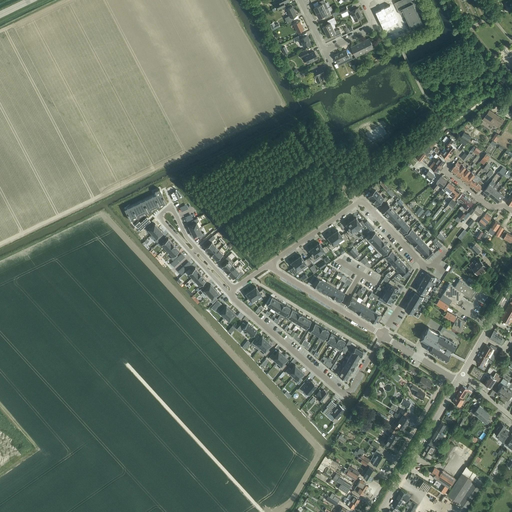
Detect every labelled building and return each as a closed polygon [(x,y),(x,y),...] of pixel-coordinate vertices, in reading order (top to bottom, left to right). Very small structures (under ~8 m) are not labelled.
[(278,10),(285,6),(284,3),(290,1),(289,0),(278,0),(279,2),(275,4),(278,10)] [(320,5),(314,8),(317,13),(328,8),(326,4),(324,0),(323,0),(318,2),(320,5)] [(422,12),(419,5),(416,0),(403,0),(400,2),(400,1),(395,3),(400,15),(404,13),(412,29),(423,23),(418,14),(422,12)] [(287,23),(294,20),(293,17),(297,15),(292,6),(287,9),(290,15),(285,18),(287,23)] [(319,18),(325,16),(326,19),(332,16),(330,11),(328,8),(317,13),(319,18)] [(359,8),(351,12),(356,21),(363,18),(359,8)] [(323,27),(326,32),(334,28),(336,27),(334,24),(337,23),(334,17),(328,20),(329,24),(323,27)] [(298,32),(303,29),(299,21),(294,24),(298,32)] [(335,31),(334,28),(326,32),(328,37),(334,34),(336,38),(342,35),(340,29),(335,31)] [(301,34),(293,38),(295,42),(300,39),(304,48),(311,44),(307,36),(302,38),(301,34)] [(370,38),(352,47),(356,57),(374,48),(370,38)] [(304,56),(307,64),(317,59),(314,51),(308,54),(307,50),(299,54),(301,58),(304,56)] [(351,60),(353,60),(351,56),(351,55),(349,56),(346,50),(334,56),(338,63),(350,57),(351,60)] [(315,79),(317,83),(323,80),(321,75),(324,73),(321,66),(315,69),(312,71),(315,79)] [(491,125),(492,126),(493,124),(498,127),(500,124),(501,125),(504,119),(490,110),(483,120),(491,125)] [(464,132),(461,136),(469,141),(472,137),(464,132)] [(449,146),(448,147),(447,148),(446,148),(445,149),(452,154),(456,148),(451,144),(454,140),(451,137),(446,143),(449,146)] [(447,159),(452,154),(445,149),(446,150),(444,152),(442,151),(440,153),(447,159)] [(420,154),(417,158),(421,161),(426,155),(422,152),(420,154)] [(466,161),(471,154),(469,152),(467,154),(465,153),(461,157),(466,161)] [(484,164),(486,161),(490,156),(486,153),(482,158),(483,158),(480,162),(484,164)] [(441,167),(446,161),(439,156),(437,158),(438,159),(436,162),(436,161),(435,162),(441,167)] [(437,172),(441,167),(435,162),(434,163),(435,163),(434,165),(432,163),(430,167),(437,172)] [(456,173),(462,165),(461,163),(460,164),(457,162),(451,169),(456,173)] [(456,173),(460,177),(467,168),(463,164),(462,165),(456,173)] [(503,167),(499,171),(497,172),(501,175),(502,173),(503,174),(507,170),(503,167)] [(469,170),(467,168),(460,177),(464,180),(471,172),(469,170)] [(490,170),(488,169),(487,171),(485,174),(487,172),(488,173),(486,175),(489,178),(493,173),(490,170)] [(431,179),(435,174),(429,170),(427,172),(425,170),(423,173),(431,179)] [(464,180),(469,184),(477,174),(472,171),(472,172),(471,172),(464,180)] [(469,184),(473,187),(480,179),(481,178),(477,174),(469,184)] [(442,176),(437,182),(432,188),(435,190),(439,185),(442,187),(447,180),(442,176)] [(480,179),(473,187),(478,191),(484,184),(485,183),(482,180),(480,179)] [(484,190),(489,194),(494,188),(494,187),(491,185),(492,183),(493,184),(494,182),(492,180),(484,190)] [(447,190),(451,192),(455,187),(450,182),(444,189),(446,191),(447,190)] [(499,186),(501,184),(500,182),(498,185),(497,184),(494,187),(494,188),(489,194),(493,198),(499,191),(496,189),(497,187),(497,188),(499,186)] [(372,192),(368,196),(372,200),(379,193),(375,189),(376,188),(377,187),(375,185),(370,189),(372,192)] [(451,192),(449,195),(452,197),(453,196),(455,198),(460,191),(455,187),(451,192)] [(502,192),(505,188),(503,187),(502,188),(499,191),(493,198),(498,202),(504,195),(500,192),(501,191),(502,192)] [(125,209),(130,220),(133,218),(133,217),(135,216),(136,217),(139,216),(139,214),(144,212),(145,213),(151,210),(151,209),(156,206),(157,207),(160,205),(160,204),(162,203),(163,204),(166,203),(159,188),(155,190),(155,191),(156,193),(156,194),(125,209)] [(176,190),(170,193),(174,200),(179,198),(176,190)] [(379,193),(372,200),(376,205),(381,201),(383,203),(388,199),(385,196),(384,198),(379,193)] [(461,200),(464,203),(468,198),(463,193),(457,200),(459,202),(461,200)] [(474,202),(468,198),(464,203),(462,204),(468,209),(474,202)] [(451,210),(457,203),(454,201),(451,206),(449,209),(451,210)] [(387,203),(380,209),(384,213),(391,207),(387,203)] [(434,215),(433,217),(434,218),(443,207),(441,205),(433,214),(434,215)] [(472,209),(470,212),(472,214),(475,211),(476,213),(480,208),(477,205),(474,210),(472,209)] [(391,207),(384,213),(388,217),(395,211),(391,207)] [(395,211),(388,217),(392,221),(398,214),(395,211)] [(462,219),(466,214),(462,211),(458,216),(462,219)] [(483,223),(481,226),(485,228),(487,226),(485,225),(492,217),(486,212),(480,220),(483,223)] [(398,214),(392,221),(395,225),(402,218),(398,214)] [(135,225),(138,228),(148,219),(147,217),(140,223),(139,222),(135,225)] [(356,217),(351,221),(356,229),(361,225),(363,227),(365,225),(362,220),(359,222),(356,217)] [(193,224),(188,226),(191,231),(199,227),(196,222),(198,221),(197,218),(191,221),(193,224)] [(402,218),(395,225),(399,229),(406,222),(402,218)] [(149,220),(139,229),(140,231),(150,221),(149,220)] [(493,234),(500,224),(495,220),(489,229),(490,229),(488,231),(493,234)] [(351,221),(346,224),(349,229),(346,231),(350,236),(353,234),(351,232),(352,232),(356,229),(351,221)] [(406,222),(399,229),(403,233),(410,226),(406,222)] [(149,224),(144,229),(146,231),(148,229),(152,234),(159,228),(155,223),(151,227),(149,224)] [(199,227),(191,231),(194,237),(198,235),(199,238),(205,235),(204,232),(202,233),(199,227)] [(159,228),(152,234),(156,239),(155,240),(157,242),(162,238),(159,236),(163,232),(159,228)] [(411,228),(404,234),(408,238),(415,232),(411,228)] [(464,229),(458,237),(461,239),(467,232),(464,229)] [(337,230),(332,233),(339,243),(338,241),(343,238),(344,240),(347,238),(343,233),(341,235),(337,230)] [(511,242),(511,240),(511,234),(507,232),(504,230),(501,236),(504,238),(511,242)] [(480,240),(483,242),(489,234),(485,231),(480,240)] [(369,234),(364,238),(370,244),(378,236),(375,232),(371,236),(369,234)] [(415,232),(408,238),(412,242),(419,236),(415,232)] [(332,233),(327,237),(331,242),(328,244),(332,249),(339,243),(332,233)] [(378,236),(370,244),(374,248),(382,240),(378,236)] [(419,236),(412,242),(416,246),(422,240),(419,236)] [(162,239),(158,243),(160,246),(161,244),(165,248),(172,242),(168,238),(164,241),(162,239)] [(382,240),(374,248),(377,252),(386,244),(382,240)] [(422,240),(416,246),(419,250),(426,244),(422,240)] [(206,247),(205,248),(209,252),(215,246),(212,241),(210,243),(206,247)] [(172,242),(165,248),(169,252),(175,246),(172,242)] [(319,243),(314,246),(321,256),(320,254),(325,251),(326,253),(328,251),(329,251),(325,246),(322,248),(319,243)] [(386,244),(377,252),(381,256),(390,248),(386,244)] [(426,244),(419,250),(423,254),(430,248),(426,244)] [(471,248),(477,255),(481,251),(475,244),(471,248)] [(175,246),(169,252),(172,256),(171,258),(173,260),(178,256),(176,253),(179,250),(175,246)] [(215,246),(209,252),(212,256),(219,249),(215,246)] [(314,246),(309,250),(312,255),(310,256),(313,262),(321,256),(314,246)] [(353,247),(348,252),(354,258),(359,253),(353,247)] [(430,248),(423,254),(427,258),(434,252),(430,248)] [(219,249),(212,256),(216,260),(223,254),(219,249)] [(391,250),(383,258),(387,262),(395,254),(391,250)] [(395,254),(387,262),(389,260),(392,264),(390,265),(390,266),(399,258),(395,254)] [(301,255),(295,259),(303,269),(310,264),(307,259),(304,260),(301,255)] [(399,258),(390,266),(394,270),(403,261),(399,258)] [(295,259),(290,262),(294,267),(290,269),(294,275),(297,272),(303,269),(295,259)] [(479,274),(487,267),(480,259),(474,264),(472,262),(470,264),(476,271),(475,272),(477,274),(478,273),(479,274)] [(228,260),(222,266),(225,270),(232,264),(228,260)] [(403,261),(394,270),(396,268),(399,272),(398,273),(406,265),(403,261)] [(232,264),(225,270),(229,274),(236,268),(232,264)] [(406,265),(398,273),(402,278),(410,269),(406,265)] [(236,268),(229,274),(233,278),(236,275),(238,278),(243,273),(237,266),(236,268)] [(189,268),(185,272),(187,275),(188,274),(192,277),(199,271),(195,267),(191,271),(189,268)] [(192,277),(190,279),(194,283),(196,282),(196,281),(202,275),(199,271),(192,277)] [(427,272),(424,277),(432,281),(435,277),(427,272)] [(318,274),(312,284),(317,287),(321,279),(323,277),(318,274)] [(202,275),(196,281),(196,282),(199,285),(206,279),(202,275)] [(424,277),(422,281),(429,286),(432,281),(424,277)] [(321,279),(317,287),(321,290),(326,282),(321,279)] [(390,279),(385,287),(395,293),(398,288),(394,285),(395,282),(390,279)] [(443,293),(458,303),(464,293),(471,298),(476,291),(464,283),(464,282),(460,279),(455,287),(449,283),(443,293)] [(326,282),(321,290),(326,293),(332,283),(327,280),(326,282)] [(422,281),(419,285),(427,290),(429,286),(422,281)] [(332,283),(326,293),(330,296),(335,288),(337,286),(332,283)] [(205,285),(200,289),(203,292),(200,294),(204,298),(206,296),(215,289),(210,284),(207,287),(205,285)] [(419,285),(416,290),(424,294),(427,290),(419,285)] [(256,286),(251,290),(256,298),(261,295),(263,297),(265,295),(262,290),(259,291),(256,286)] [(386,288),(383,292),(392,298),(395,293),(385,287),(386,288)] [(335,288),(330,296),(335,298),(340,290),(335,288)] [(215,289),(206,296),(213,303),(217,299),(215,297),(219,293),(215,289)] [(251,290),(246,293),(251,302),(256,298),(251,290)] [(340,290),(335,298),(340,301),(344,293),(340,290)] [(380,296),(378,299),(383,302),(384,302),(385,300),(390,302),(392,298),(383,292),(381,297),(380,296)] [(415,292),(412,296),(420,301),(423,296),(415,292)] [(353,295),(347,305),(351,308),(356,300),(358,298),(353,295)] [(449,304),(451,301),(442,295),(440,299),(449,304)] [(271,296),(267,304),(271,307),(276,299),(271,296)] [(412,296),(410,300),(417,305),(420,301),(412,296)] [(276,299),(271,307),(276,310),(281,302),(276,299)] [(445,310),(448,305),(439,299),(436,304),(445,310)] [(511,299),(501,318),(510,323),(511,319),(511,299)] [(356,300),(351,308),(356,311),(361,303),(356,300)] [(410,300),(407,305),(415,309),(417,305),(410,300)] [(361,303),(356,311),(361,314),(366,306),(367,304),(362,301),(361,303)] [(281,302),(276,310),(281,313),(285,305),(281,302)] [(226,305),(220,313),(224,317),(231,309),(226,305)] [(285,305),(281,313),(285,316),(290,308),(285,305)] [(407,305),(404,309),(412,314),(415,309),(407,305)] [(366,306),(361,314),(365,317),(370,309),(366,306)] [(231,309),(224,317),(229,321),(235,313),(231,309)] [(292,309),(287,317),(292,320),(297,312),(292,309)] [(370,309),(365,317),(370,320),(375,312),(370,309)] [(447,311),(444,316),(455,323),(452,327),(460,332),(463,327),(461,326),(463,323),(464,321),(458,318),(447,311)] [(292,320),(291,322),(296,325),(297,323),(302,315),(297,312),(292,320)] [(375,312),(370,320),(375,322),(376,320),(379,321),(382,316),(379,314),(375,312)] [(302,315),(297,323),(301,325),(306,317),(302,315)] [(301,325),(300,327),(305,330),(311,320),(306,317),(301,325)] [(243,322),(237,329),(240,332),(242,329),(251,337),(257,330),(248,322),(246,325),(243,322)] [(315,323),(310,331),(315,333),(320,326),(315,323)] [(320,326),(315,333),(319,336),(324,328),(320,326)] [(428,327),(420,339),(421,340),(431,346),(428,350),(445,361),(450,353),(451,351),(456,343),(439,333),(429,327),(428,327)] [(319,336),(318,338),(323,341),(329,331),(324,328),(319,336)] [(489,338),(490,338),(502,345),(505,339),(496,334),(497,331),(494,330),(489,338)] [(331,332),(326,340),(331,343),(336,335),(331,332)] [(336,335),(331,343),(335,346),(340,338),(336,335)] [(255,338),(250,343),(253,346),(254,345),(259,349),(267,340),(262,336),(258,341),(255,338)] [(335,346),(334,348),(339,351),(345,341),(340,338),(335,346)] [(267,340),(259,349),(259,350),(260,348),(265,352),(263,353),(266,355),(270,351),(267,349),(271,344),(267,340)] [(486,344),(481,353),(488,357),(493,348),(496,350),(497,347),(491,344),(490,346),(486,344)] [(355,347),(352,351),(360,356),(363,351),(355,347)] [(272,353),(268,358),(270,360),(272,358),(277,362),(283,354),(278,350),(274,355),(272,353)] [(352,351),(349,356),(357,361),(360,356),(352,351)] [(481,353),(476,362),(480,364),(478,366),(485,370),(486,367),(484,366),(488,357),(481,353)] [(283,354),(277,362),(281,366),(280,368),(282,370),(286,365),(284,363),(288,358),(283,354)] [(347,361),(355,366),(357,361),(349,356),(347,361)] [(345,359),(342,364),(344,365),(352,370),(355,366),(347,361),(345,359)] [(289,367),(285,372),(287,374),(288,372),(293,376),(300,369),(295,365),(291,369),(289,367)] [(341,370),(349,375),(352,370),(344,365),(341,370)] [(408,370),(415,375),(418,370),(410,366),(408,370)] [(300,369),(293,376),(298,380),(296,382),(299,384),(303,379),(300,377),(304,373),(300,369)] [(340,369),(337,374),(346,380),(349,375),(341,370),(340,369)] [(485,383),(491,388),(496,380),(498,381),(501,378),(498,376),(499,375),(496,373),(494,377),(491,374),(485,383)] [(422,375),(417,383),(428,389),(432,382),(422,375)] [(501,387),(498,392),(499,393),(499,394),(501,396),(502,395),(503,396),(511,383),(509,381),(504,378),(498,385),(501,387)] [(303,383),(298,389),(301,392),(303,390),(309,395),(317,385),(314,383),(315,382),(312,380),(312,381),(310,379),(307,384),(306,385),(303,383)] [(511,383),(503,396),(503,397),(505,399),(506,398),(508,399),(511,394),(511,383)] [(417,392),(415,395),(414,396),(417,397),(418,397),(422,399),(425,393),(419,389),(419,388),(413,384),(412,385),(411,387),(411,388),(417,392)] [(463,385),(458,394),(466,400),(472,391),(473,388),(471,387),(469,385),(467,388),(466,387),(463,385)] [(368,387),(363,394),(369,397),(373,390),(368,387)] [(319,390),(315,395),(317,397),(316,398),(321,401),(322,400),(324,403),(329,397),(327,395),(328,393),(323,389),(321,392),(319,390)] [(467,400),(466,400),(458,394),(453,401),(461,405),(464,401),(466,402),(467,400)] [(403,398),(399,403),(407,408),(410,403),(403,398)] [(327,407),(323,412),(327,415),(330,412),(335,417),(332,420),(335,423),(338,419),(337,418),(346,409),(342,405),(341,406),(339,404),(337,406),(332,401),(326,406),(327,407)] [(479,417),(485,409),(483,407),(480,404),(476,409),(473,407),(471,410),(479,417)] [(393,415),(399,419),(407,423),(410,418),(405,415),(407,412),(401,408),(398,414),(395,412),(393,415)] [(485,409),(479,417),(488,423),(490,420),(487,418),(491,413),(488,411),(485,409)] [(387,417),(377,411),(375,414),(385,420),(387,417)] [(462,425),(467,417),(463,414),(458,423),(462,425)] [(407,423),(399,419),(398,421),(394,419),(391,425),(397,429),(399,426),(403,429),(407,423)] [(441,422),(436,430),(441,432),(445,425),(441,422)] [(501,422),(495,431),(500,435),(501,435),(504,437),(502,442),(504,444),(509,436),(507,434),(509,432),(505,429),(507,426),(501,422)] [(388,437),(396,441),(399,436),(394,433),(396,430),(390,427),(386,432),(390,434),(388,437)] [(436,430),(432,437),(440,442),(442,438),(442,437),(444,434),(441,432),(436,430)] [(396,441),(388,437),(387,440),(383,438),(380,443),(386,447),(387,444),(392,447),(396,441)] [(436,448),(429,443),(425,448),(433,453),(436,448)] [(451,443),(439,461),(443,464),(455,445),(451,443)] [(425,448),(422,454),(430,459),(431,457),(434,459),(436,456),(433,455),(434,454),(433,454),(433,453),(425,448)] [(376,449),(373,454),(372,456),(373,456),(383,462),(386,458),(383,456),(383,455),(380,454),(381,452),(376,449)] [(361,454),(359,457),(367,462),(369,459),(361,454)] [(380,467),(383,462),(373,456),(371,460),(371,462),(377,466),(377,465),(380,467)] [(365,465),(367,462),(359,457),(362,459),(360,462),(365,465)] [(369,466),(366,471),(374,476),(377,472),(374,470),(375,469),(369,466)] [(435,467),(432,472),(435,474),(434,475),(434,476),(433,477),(449,487),(450,486),(450,485),(453,487),(448,494),(467,507),(481,485),(462,472),(457,480),(443,470),(442,472),(435,467)] [(355,480),(358,476),(351,472),(348,470),(345,474),(355,480)] [(361,474),(363,476),(365,477),(365,478),(368,480),(368,479),(371,481),(374,476),(366,471),(363,470),(361,474)] [(339,477),(336,481),(342,485),(349,489),(352,485),(344,481),(339,477)] [(365,490),(368,486),(365,484),(366,483),(360,479),(357,484),(357,485),(365,490)] [(347,493),(349,489),(342,485),(341,485),(340,484),(338,488),(347,493)] [(362,495),(365,490),(357,485),(354,489),(354,491),(359,494),(360,493),(362,495)] [(393,505),(398,508),(402,501),(406,503),(410,496),(406,493),(407,493),(402,490),(393,505)] [(335,495),(332,492),(330,496),(333,498),(338,502),(340,499),(335,496),(335,495)] [(352,494),(349,499),(356,504),(359,499),(357,498),(357,497),(352,494)] [(328,495),(326,499),(336,505),(338,502),(333,498),(330,496),(328,495)] [(346,504),(348,505),(348,506),(351,508),(351,507),(354,508),(356,504),(349,499),(347,502),(345,500),(343,503),(346,504)] [(414,510),(418,505),(418,504),(412,501),(412,502),(409,500),(406,506),(408,508),(407,510),(410,511),(415,511),(416,511),(414,510)]
